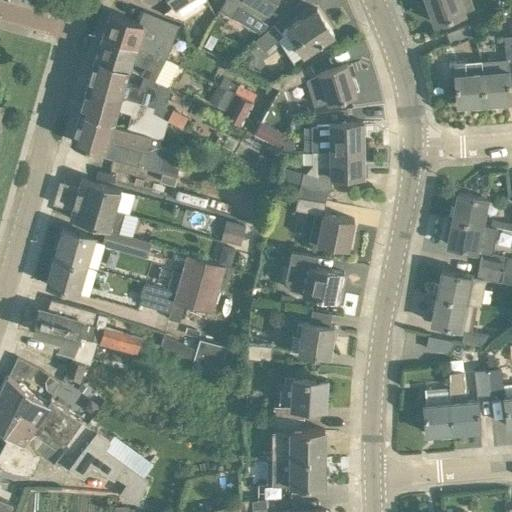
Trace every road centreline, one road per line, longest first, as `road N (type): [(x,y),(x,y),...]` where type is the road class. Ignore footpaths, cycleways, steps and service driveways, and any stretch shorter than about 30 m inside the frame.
road 1 (unclassified): [(372,478),(413,144)]
road 2 (residential): [(0,307),(72,31)]
road 3 (unclassified): [(413,144),(393,38),(376,0)]
road 4 (residential): [(372,478),(511,464)]
